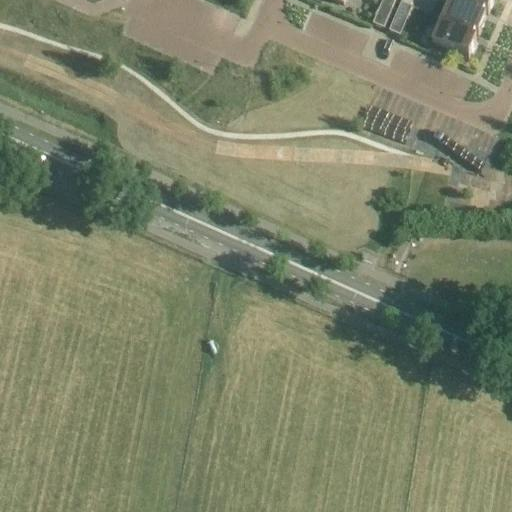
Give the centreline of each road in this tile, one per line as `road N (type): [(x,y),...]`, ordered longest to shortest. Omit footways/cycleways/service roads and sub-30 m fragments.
road 1 (secondary): [(511,363),(0,134)]
road 2 (residential): [(511,84),(497,116),(483,120),(262,25)]
road 3 (residential): [(134,5),(236,50),(253,44),(262,25)]
